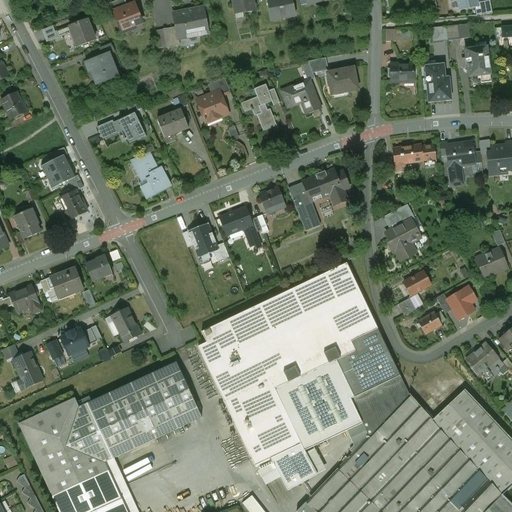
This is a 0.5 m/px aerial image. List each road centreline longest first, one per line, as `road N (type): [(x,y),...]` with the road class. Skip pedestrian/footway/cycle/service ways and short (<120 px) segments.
road 1 (residential): [(371,134),(365,214),(372,280),(399,347),(424,357),(511,308)]
road 2 (residential): [(371,134),(120,229)]
road 3 (residential): [(2,0),(120,229)]
road 4 (residential): [(511,121),(371,134)]
road 5 (residential): [(371,134),(373,0)]
road 6 (residential): [(120,229),(180,348)]
road 7 (residential): [(120,229),(0,278)]
